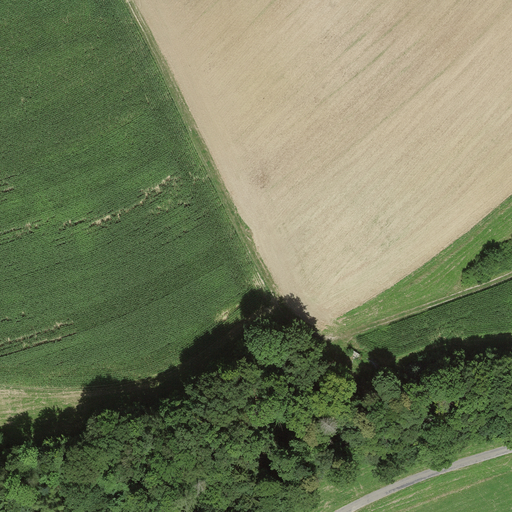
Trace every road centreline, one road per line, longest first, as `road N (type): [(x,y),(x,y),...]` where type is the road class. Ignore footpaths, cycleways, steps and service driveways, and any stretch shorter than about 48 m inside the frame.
road 1 (track): [(511,274),(320,338),(293,318),(126,0)]
road 2 (unclassified): [(344,511),(511,447)]
